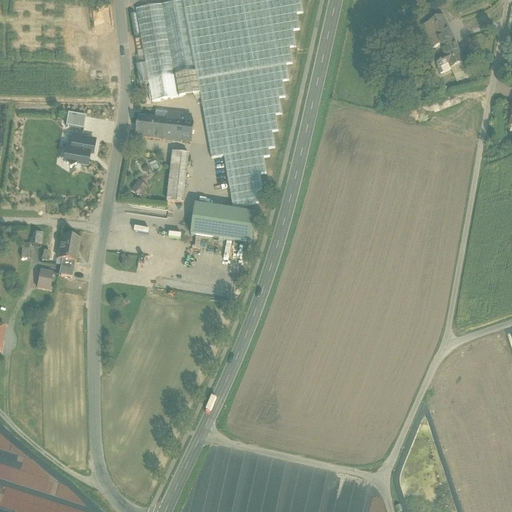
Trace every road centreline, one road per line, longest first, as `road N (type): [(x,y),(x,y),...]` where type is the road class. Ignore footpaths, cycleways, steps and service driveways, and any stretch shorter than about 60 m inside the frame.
road 1 (secondary): [(165,511),(248,328),(335,0)]
road 2 (unclassified): [(118,0),(124,107),(89,330),(95,457),(127,511)]
road 3 (track): [(380,482),(445,345),(508,0)]
road 4 (track): [(380,482),(201,437)]
